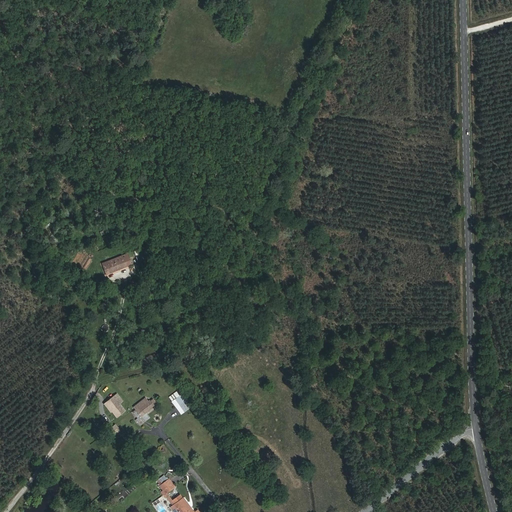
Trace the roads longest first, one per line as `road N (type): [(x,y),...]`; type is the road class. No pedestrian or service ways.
road 1 (track): [(7,511),(90,393),(120,315),(126,274),(140,254),(218,257),(266,191),(355,0)]
road 2 (secondary): [(467,0),(476,425)]
road 3 (residential): [(370,511),(476,425)]
road 4 (residential): [(226,511),(159,431),(175,412)]
